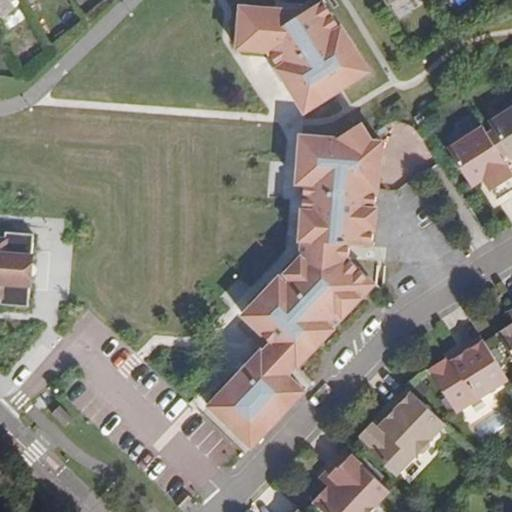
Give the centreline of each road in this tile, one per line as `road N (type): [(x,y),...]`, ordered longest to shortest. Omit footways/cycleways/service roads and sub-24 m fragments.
road 1 (residential): [(216,511),(380,335),(511,248)]
road 2 (residential): [(97,511),(0,416)]
